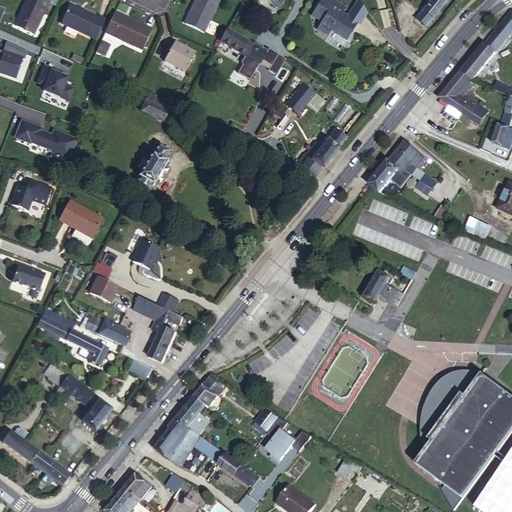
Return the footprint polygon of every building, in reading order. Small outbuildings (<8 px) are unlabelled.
[(50,0),(26,0),(18,19),(38,28),(50,0)] [(220,1),(218,0),(196,0),(185,25),(204,34),(220,1)] [(263,0),(262,1),(278,11),(282,10),(288,0),(263,0)] [(338,12),(341,7),(329,0),(322,0),(312,17),(322,24),(317,31),(328,38),(332,33),(333,30),(349,40),(359,25),(348,18),(343,15),(338,12)] [(449,0),(433,0),(418,20),(428,27),(449,0)] [(358,2),(348,18),(359,25),(361,26),(367,15),(358,2)] [(61,25),(97,41),(105,21),(70,5),(61,25)] [(115,13),(105,34),(143,51),(152,30),(115,13)] [(511,14),(461,75),(474,80),(511,33),(511,14)] [(38,28),(18,19),(15,27),(35,35),(38,28)] [(333,30),(332,33),(347,43),(349,40),(333,30)] [(255,44),(253,46),(229,32),(222,43),(246,58),(259,66),(268,52),(255,44)] [(103,39),(96,53),(103,56),(110,42),(103,39)] [(25,60),(28,52),(6,42),(3,52),(0,50),(0,73),(14,79),(22,59),(25,60)] [(196,54),(175,43),(165,62),(186,73),(196,54)] [(53,71),(45,67),(38,84),(46,87),(44,92),(69,102),(74,90),(65,86),(68,79),(58,75),(52,73),(53,71)] [(283,83),(290,72),(284,69),(277,80),(283,83)] [(293,74),(290,72),(283,83),(286,85),(293,74)] [(472,87),(459,77),(440,100),(480,126),(488,114),(483,111),(483,110),(465,97),(472,87)] [(511,90),(498,84),(495,90),(511,97),(511,90)] [(303,107),(315,94),(303,85),(292,98),(303,107)] [(137,94),(127,90),(125,96),(134,100),(137,94)] [(175,108),(148,96),(141,112),(168,124),(175,108)] [(285,112),(291,101),(283,97),(277,107),(285,112)] [(511,123),(511,115),(511,116),(506,114),(501,128),(510,130),(511,123)] [(22,122),(16,138),(31,144),(31,143),(54,152),(54,153),(69,159),(76,140),(55,132),(53,137),(42,132),(43,130),(22,122)] [(501,128),(500,127),(495,145),(503,147),(510,149),(511,143),(511,141),(511,130),(510,130),(501,128)] [(305,156),(298,164),(302,167),(309,172),(316,178),(322,170),(323,171),(340,150),(339,150),(347,140),(336,131),(321,151),(312,161),(308,159),(305,156)] [(406,142),(389,163),(399,170),(399,171),(403,174),(406,171),(411,165),(418,169),(425,159),(406,142)] [(171,151),(160,145),(155,155),(153,154),(139,177),(141,178),(135,188),(147,195),(153,184),(155,185),(167,162),(165,161),(171,151)] [(312,161),(321,151),(317,148),(308,159),(312,161)] [(389,163),(370,186),(380,193),(391,180),(401,188),(412,175),(406,171),(403,174),(399,171),(399,170),(389,163)] [(413,176),(418,169),(411,165),(406,171),(412,175),(413,176)] [(425,174),(418,169),(413,176),(421,180),(425,174)] [(107,178),(100,173),(94,183),(95,188),(98,189),(103,187),(107,178)] [(434,189),(438,183),(425,174),(421,180),(422,181),(433,189),(434,189)] [(51,190),(29,181),(25,189),(17,186),(9,205),(26,212),(30,201),(44,207),(51,190)] [(417,188),(428,195),(433,189),(422,181),(417,188)] [(511,184),(499,210),(511,215),(511,184)] [(72,203),(61,223),(78,231),(79,228),(96,237),(105,219),(72,203)] [(449,209),(443,205),(435,218),(441,221),(449,209)] [(490,228),(472,220),(467,231),(485,239),(490,228)] [(96,237),(79,228),(78,231),(95,240),(96,237)] [(159,248),(142,241),(132,262),(149,270),(159,248)] [(116,260),(109,256),(104,265),(111,269),(116,260)] [(253,264),(251,261),(245,268),(248,270),(253,264)] [(30,269),(18,265),(11,282),(38,293),(45,276),(34,272),(30,269)] [(417,274),(405,268),(401,275),(413,281),(417,274)] [(394,281),(380,274),(366,298),(377,304),(380,297),(398,307),(404,296),(387,286),(389,283),(392,285),(394,281)] [(123,289),(98,277),(90,293),(110,304),(115,294),(120,296),(123,289)] [(164,296),(159,307),(173,314),(178,303),(164,296)] [(183,319),(141,298),(134,312),(157,323),(156,325),(152,332),(160,335),(163,328),(167,321),(179,327),(183,319)] [(47,310),(43,318),(58,325),(59,326),(63,318),(47,310)] [(109,316),(108,318),(106,323),(130,334),(133,327),(109,316)] [(43,318),(38,328),(52,334),(53,335),(58,325),(43,318)] [(77,325),(63,318),(59,326),(64,328),(73,333),(77,325)] [(91,332),(98,336),(104,324),(96,320),(91,332)] [(98,336),(125,347),(131,334),(130,334),(106,323),(104,322),(104,324),(98,336)] [(64,328),(59,326),(58,325),(53,335),(59,338),(64,328)] [(99,367),(108,350),(73,333),(64,328),(59,338),(81,349),(94,356),(90,362),(99,367)] [(177,334),(163,328),(160,335),(150,358),(163,364),(177,334)] [(78,356),(90,362),(94,356),(81,349),(78,356)] [(144,381),(150,369),(133,361),(127,374),(144,381)] [(65,374),(51,365),(44,375),(49,378),(47,380),(59,389),(68,376),(65,374)] [(427,408),(435,407),(442,396),(453,375),(459,379),(462,373),(474,379),(471,385),(474,387),(483,374),(479,371),(476,371),(475,371),(474,370),(472,370),(465,370),(462,370),(461,370),(455,372),(452,373),(451,373),(451,374),(449,375),(447,377),(445,378),(444,379),(443,380),(438,384),(437,386),(435,387),(434,389),(430,396),(427,400),(426,403),(424,409),(427,408)] [(442,491),(454,511),(455,511),(464,500),(496,457),(511,434),(511,395),(483,374),(474,387),(471,385),(474,379),(462,373),(459,379),(453,375),(442,396),(435,407),(427,408),(426,411),(426,414),(425,414),(425,415),(425,416),(424,419),(424,420),(424,422),(424,424),(424,425),(423,427),(423,428),(423,429),(423,430),(423,431),(423,432),(423,433),(423,434),(423,435),(423,436),(424,438),(424,440),(424,442),(424,444),(424,445),(425,447),(425,449),(426,450),(426,451),(426,455),(416,465),(446,487),(442,491)] [(68,376),(59,389),(54,397),(57,400),(65,390),(86,406),(93,396),(68,376)] [(239,376),(236,381),(241,384),(244,379),(239,376)] [(225,391),(209,380),(204,386),(219,397),(225,391)] [(219,397),(204,386),(195,398),(207,407),(210,409),(219,397)] [(207,407),(195,398),(177,421),(200,437),(211,422),(201,415),(207,407)] [(95,433),(113,411),(99,401),(82,422),(95,433)] [(280,419),(266,411),(257,423),(269,433),(272,430),(280,419)] [(289,424),(280,419),(271,430),(269,433),(268,435),(275,440),(268,449),(274,454),(272,456),(280,463),(293,446),(301,453),(312,438),(303,432),(298,438),(292,435),(291,436),(284,430),(289,424)] [(200,437),(177,421),(170,429),(172,431),(156,451),(174,463),(183,466),(196,448),(202,439),(200,437)] [(15,431),(13,434),(21,441),(26,434),(19,429),(15,431)] [(38,454),(21,441),(13,434),(11,433),(3,445),(30,465),(38,454)] [(206,435),(202,439),(212,445),(215,441),(206,435)] [(212,445),(202,439),(196,448),(208,456),(214,447),(212,445)] [(214,447),(208,456),(220,465),(227,456),(214,447)] [(45,476),(53,465),(38,454),(30,465),(45,476)] [(256,477),(242,467),(227,456),(220,465),(249,487),(256,477)] [(263,467),(249,458),(242,467),(256,477),(263,467)] [(347,460),(339,473),(345,478),(351,469),(360,474),(363,469),(347,460)] [(62,488),(71,478),(53,465),(45,476),(40,482),(47,486),(50,486),(54,482),(62,488)] [(23,475),(17,484),(23,489),(29,480),(23,475)] [(137,476),(122,494),(132,501),(136,496),(141,501),(151,489),(137,476)] [(181,490),(185,483),(173,476),(167,487),(178,494),(181,490)] [(194,488),(185,483),(181,490),(190,494),(194,488)] [(30,495),(34,498),(40,491),(36,488),(30,495)] [(209,497),(194,488),(190,494),(187,500),(202,508),(209,497)] [(285,502),(281,507),(288,511),(311,511),(316,506),(290,488),(281,500),(285,502)] [(132,501),(122,494),(108,511),(107,511),(132,511),(141,501),(136,496),(132,501)] [(252,502),(247,508),(251,511),(256,505),(252,502)]
